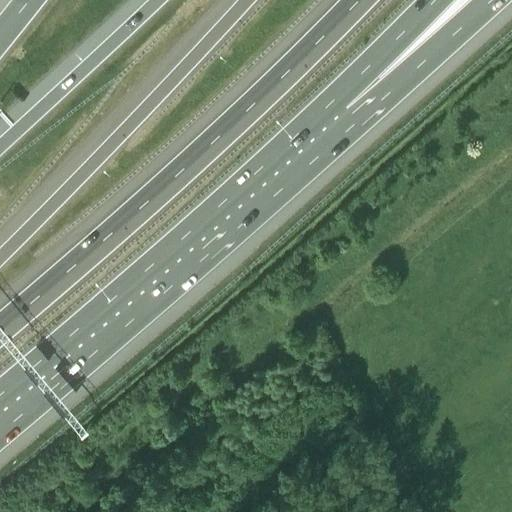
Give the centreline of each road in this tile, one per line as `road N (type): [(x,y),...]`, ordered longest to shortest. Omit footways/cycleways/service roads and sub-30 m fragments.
road 1 (motorway): [(357,0),(0,321)]
road 2 (motorway): [(0,411),(343,111)]
road 3 (motorway): [(249,0),(0,259)]
road 4 (motorway): [(156,0),(0,143)]
road 5 (motorway): [(343,111),(489,0)]
road 6 (motorway): [(343,111),(440,0)]
